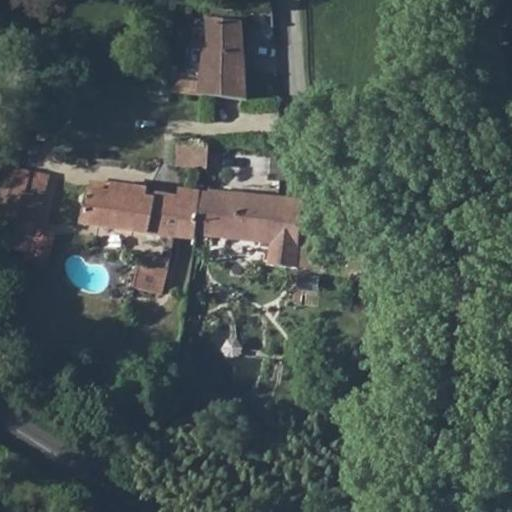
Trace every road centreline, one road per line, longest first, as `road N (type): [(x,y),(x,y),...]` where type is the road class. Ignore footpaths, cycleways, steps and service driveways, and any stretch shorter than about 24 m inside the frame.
road 1 (residential): [(298,0),(303,180),(479,194)]
road 2 (tertiary): [(479,194),(451,511)]
road 3 (tertiary): [(493,0),(479,194)]
road 4 (tertiary): [(146,511),(0,417)]
